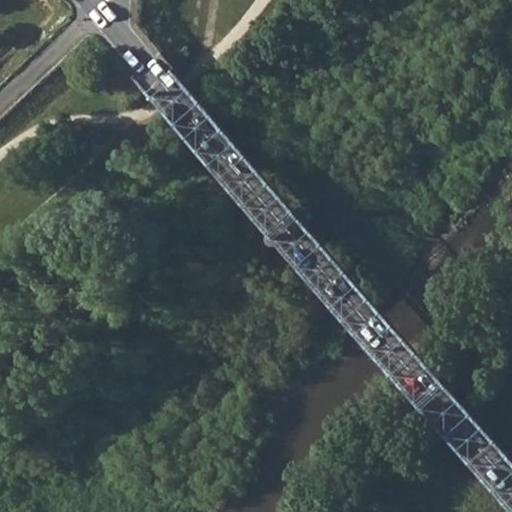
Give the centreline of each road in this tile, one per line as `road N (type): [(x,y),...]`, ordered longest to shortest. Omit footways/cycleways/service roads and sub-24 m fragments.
road 1 (secondary): [(511,466),(96,7)]
road 2 (unclassified): [(96,7),(0,98)]
